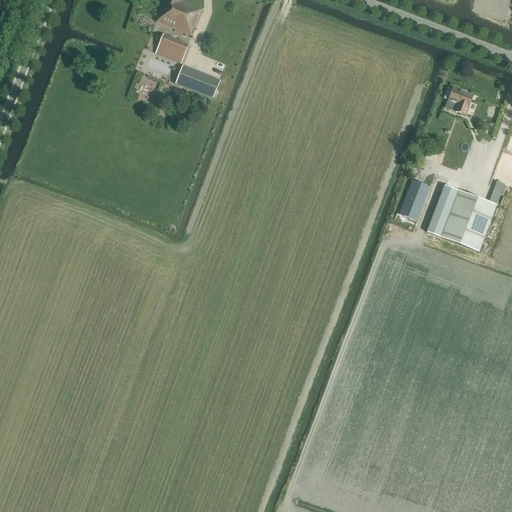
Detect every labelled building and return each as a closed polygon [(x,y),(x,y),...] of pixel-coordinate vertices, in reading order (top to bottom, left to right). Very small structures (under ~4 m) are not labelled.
[(202,10),(181,2),(181,0),(165,0),(156,22),(192,36),(202,10)] [(181,64),(188,45),(164,35),(156,54),(181,64)] [(182,69),(176,85),(213,100),(219,84),(182,69)] [(153,98),(155,92),(149,89),(146,95),(153,98)] [(473,97),(453,89),(446,109),(466,116),(473,97)] [(430,188),(413,181),(404,205),(421,212),(430,188)] [(502,192),(496,190),(491,203),(497,205),(502,192)] [(459,191),(441,239),(479,253),(497,206),(459,191)]
